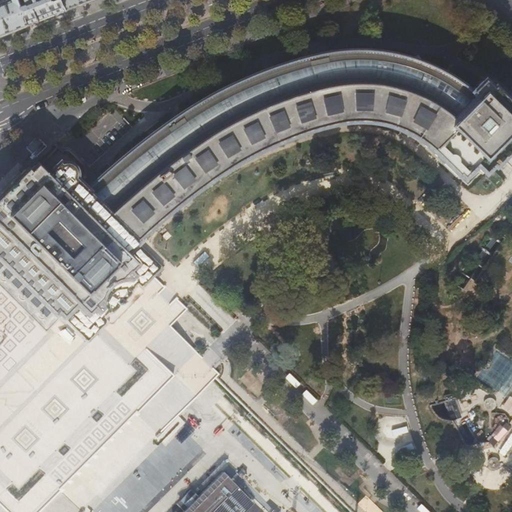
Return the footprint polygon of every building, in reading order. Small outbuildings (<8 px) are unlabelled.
[(22,0),(0,0),(0,34),(4,33),(31,22),(23,3),(22,0)] [(28,0),(29,1),(23,3),(31,22),(52,14),(69,7),(65,0),(28,0)] [(511,110),(489,88),(488,89),(479,81),(469,92),(461,86),(451,79),(441,73),(430,68),(422,64),(410,60),(398,56),(389,54),(377,52),(365,51),(361,51),(345,52),(328,53),(312,56),(292,61),(271,68),(250,76),(244,79),(224,88),(204,99),(185,110),(163,126),(116,162),(89,186),(84,190),(72,179),(73,175),(73,174),(72,170),(71,167),(68,165),(65,164),(64,164),(61,164),(58,165),(57,163),(44,176),(34,165),(30,169),(27,172),(24,170),(6,188),(0,194),(0,256),(6,262),(3,265),(5,268),(8,265),(15,271),(12,275),(15,277),(18,274),(25,281),(22,284),(24,286),(27,283),(35,291),(32,294),(34,296),(37,293),(44,300),(41,304),(44,306),(47,303),(54,310),(51,313),(53,315),(56,312),(61,317),(63,316),(74,304),(84,314),(91,308),(95,312),(99,308),(98,305),(99,300),(100,294),(103,290),(106,285),(111,282),(116,280),(121,279),(127,279),(130,275),(127,272),(134,265),(123,255),(135,243),(133,241),(150,226),(174,206),(187,195),(206,182),(225,169),(239,161),(257,151),(279,141),(290,136),(301,132),(313,128),(325,126),(334,124),(343,123),(352,123),(368,123),(376,125),(384,126),(392,129),(399,132),(410,138),(423,147),(429,152),(437,159),(445,168),(453,177),(454,175),(458,179),(472,166),(480,174),(488,166),(490,167),(491,166),(505,152),(511,144),(511,110)] [(488,366),(489,364),(489,363),(488,361),(487,361),(485,360),(492,350),(494,348),(497,350),(498,350),(511,359),(511,356),(499,348),(500,347),(495,344),(469,380),(474,384),(474,383),(490,394),(492,394),(492,393),(492,392),(475,381),(476,381),(472,378),(474,376),(481,366),(483,367),(484,368),(485,368),(486,368),(487,367),(488,367),(488,366)] [(511,388),(511,363),(492,350),(485,360),(487,361),(488,361),(489,363),(489,364),(488,366),(488,367),(487,367),(486,368),(485,368),(484,368),(483,367),(481,366),(474,376),(506,398),(511,388)] [(429,380),(434,372),(429,368),(423,376),(429,380)] [(511,435),(506,433),(503,441),(511,443),(511,435)] [(496,453),(506,457),(509,451),(498,447),(496,453)] [(208,483),(195,490),(202,503),(215,497),(208,483)]
